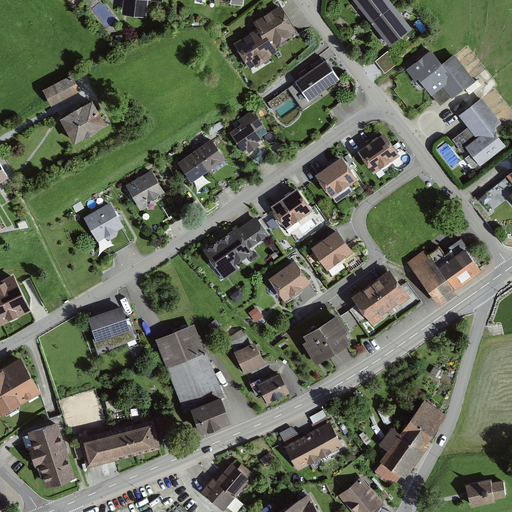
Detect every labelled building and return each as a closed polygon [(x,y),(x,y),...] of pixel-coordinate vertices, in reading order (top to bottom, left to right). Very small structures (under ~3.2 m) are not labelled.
[(127,0),(126,15),(152,18),(153,1),(167,3),(166,0),(127,0)] [(416,29),(393,0),(360,0),(395,45),(416,29)] [(262,31),(239,46),(254,72),(283,55),(279,49),(303,34),(287,7),(258,25),(262,31)] [(478,79),(459,56),(448,65),(435,50),(413,67),(446,106),(478,79)] [(377,60),(386,72),(398,63),(389,51),(377,60)] [(344,81),(331,62),(301,82),(314,101),(344,81)] [(80,91),(71,75),(43,90),(52,106),(80,91)] [(506,125),(486,100),(463,117),(480,139),(469,148),(484,167),(511,146),(499,130),(506,125)] [(108,128),(93,101),(61,119),(76,146),(108,128)] [(259,133),(269,127),(259,111),(244,120),(248,127),(235,135),(247,153),(265,142),(259,133)] [(480,163),(466,144),(477,136),(469,126),(453,137),(467,156),(461,161),(469,171),(480,163)] [(397,155),(383,136),(360,153),(373,172),(397,155)] [(216,140),(183,164),(198,185),(231,161),(216,140)] [(354,179),(340,160),(317,176),(331,195),(354,179)] [(156,172),(132,185),(145,209),(170,195),(156,172)] [(502,185),(483,195),(490,208),(509,198),(502,185)] [(311,210),(297,190),(274,206),(288,226),(311,210)] [(129,229),(115,205),(89,219),(103,244),(129,229)] [(251,252),(237,231),(206,252),(224,277),(237,269),(234,265),(251,252)] [(350,252),(336,233),(314,249),(328,268),(350,252)] [(439,303),(480,272),(465,252),(438,272),(424,253),(410,264),(439,303)] [(310,283),(295,263),(272,280),(286,300),(310,283)] [(13,274),(0,280),(0,320),(29,307),(13,274)] [(406,298),(388,275),(356,299),(373,322),(406,298)] [(256,319),(262,313),(257,307),(251,312),(256,319)] [(133,339),(126,320),(93,332),(99,348),(109,345),(111,348),(133,339)] [(349,345),(335,321),(307,338),(321,361),(349,345)] [(198,325),(160,339),(188,412),(199,408),(208,432),(237,421),(227,397),(226,397),(198,325)] [(235,349),(252,342),(246,328),(229,335),(235,349)] [(261,343),(239,351),(247,373),(269,364),(261,343)] [(0,418),(46,392),(26,357),(0,371),(0,418)] [(293,393),(285,374),(264,382),(273,402),(293,393)] [(405,472),(409,475),(450,417),(430,403),(407,435),(398,428),(386,446),(395,452),(381,472),(397,483),(405,472)] [(312,415),(316,423),(328,417),(324,409),(312,415)] [(157,424),(127,432),(133,456),(163,449),(161,437),(181,432),(177,415),(156,420),(157,424)] [(62,422),(33,431),(49,487),(79,478),(62,422)] [(335,422),(289,445),(301,468),(346,445),(335,422)] [(86,442),(92,466),(133,456),(127,432),(86,442)] [(236,464),(223,479),(240,494),(253,478),(236,464)] [(223,479),(210,495),(227,509),(240,494),(223,479)] [(364,479),(343,497),(355,511),(375,511),(385,504),(364,479)] [(468,495),(471,508),(495,503),(495,500),(507,498),(504,481),(492,484),(492,480),(466,485),(468,495)] [(322,511),(313,495),(283,511),(322,511)]
